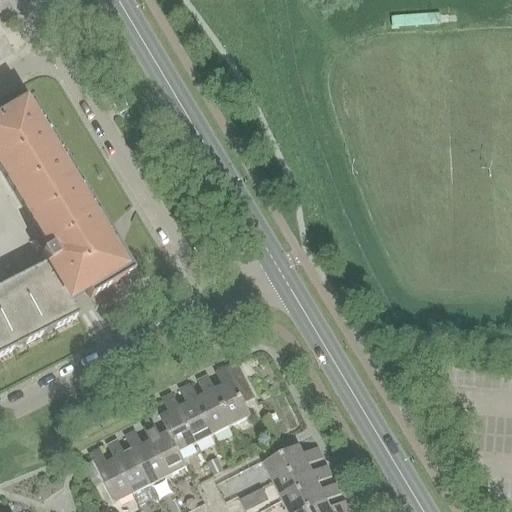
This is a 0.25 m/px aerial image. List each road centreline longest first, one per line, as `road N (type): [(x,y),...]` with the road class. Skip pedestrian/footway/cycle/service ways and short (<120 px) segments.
road 1 (tertiary): [(281,275),(123,0)]
road 2 (residential): [(53,52),(211,312)]
road 3 (tertiary): [(427,511),(281,275)]
road 4 (residential): [(0,420),(211,312)]
